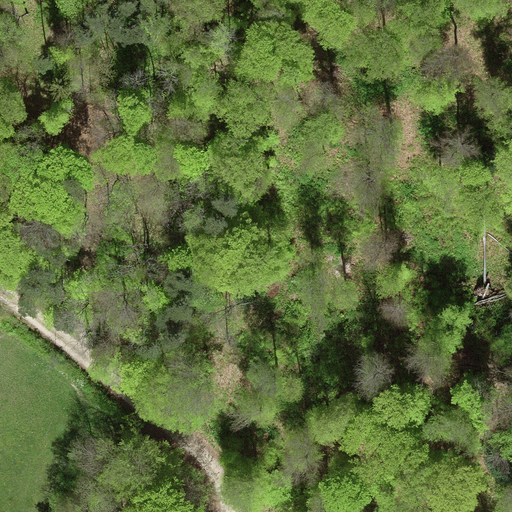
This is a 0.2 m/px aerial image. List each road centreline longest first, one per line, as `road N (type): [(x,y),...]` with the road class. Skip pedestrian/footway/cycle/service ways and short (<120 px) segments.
road 1 (track): [(79,352),(91,329),(141,0)]
road 2 (track): [(0,295),(199,447),(229,511)]
